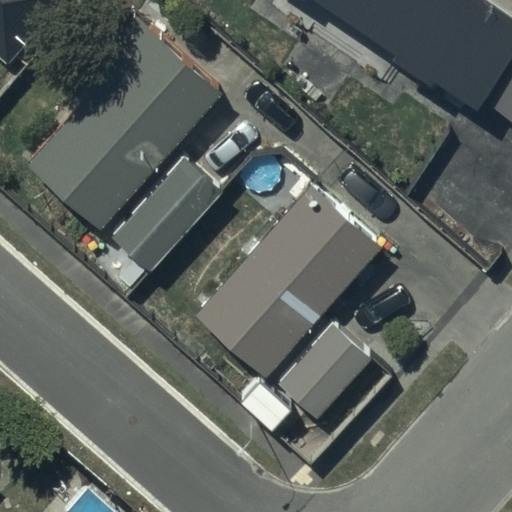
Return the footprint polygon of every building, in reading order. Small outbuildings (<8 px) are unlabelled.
[(0,0),(0,55),(7,61),(60,0),(0,0)] [(317,0),(479,106),(511,56),(511,9),(498,0),(317,0)] [(103,225),(218,87),(132,14),(91,61),(103,72),(26,161),(103,225)] [(511,68),(490,100),(511,115),(511,68)] [(222,183),(186,151),(113,234),(150,266),(222,183)] [(384,239),(314,177),(198,311),(268,372),(384,239)] [(370,351),(329,318),(282,378),(323,410),(370,351)]
